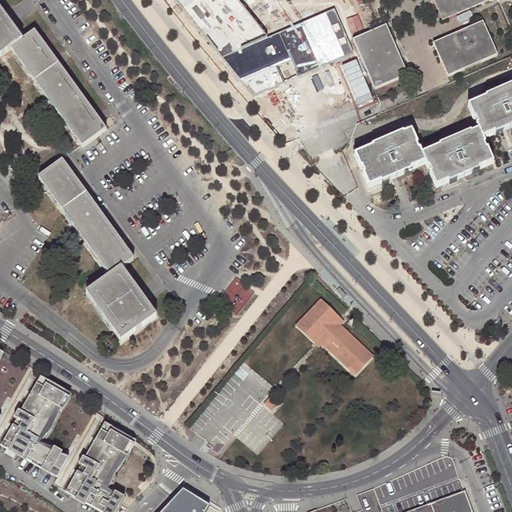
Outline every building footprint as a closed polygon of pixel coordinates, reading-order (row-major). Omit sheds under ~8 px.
[(195,0),(190,0),(187,1),(192,13),(200,9),(197,3),(195,0)] [(432,0),(442,21),(488,0),(432,0)] [(22,43),(0,13),(0,58),(9,52),(81,148),(104,132),(33,34),(22,43)] [(432,44),(447,77),(497,55),(482,22),(432,44)] [(257,59),(283,116),(301,109),(304,115),(350,94),(319,25),(273,46),(276,51),(257,59)] [(406,75),(385,26),(353,40),(374,89),(406,75)] [(356,37),(352,27),(345,30),(349,40),(356,37)] [(467,107),(477,131),(470,134),(469,133),(438,146),(439,148),(421,156),(424,164),(435,188),(447,183),(448,184),(478,171),(478,170),(492,164),(482,139),(493,135),(494,136),(511,128),(511,86),(485,98),(485,100),(467,107)] [(424,164),(421,156),(410,132),(403,136),(402,134),(372,147),(372,148),(354,156),(368,188),(379,183),(380,184),(411,171),(410,169),(424,164)] [(133,261),(62,162),(38,179),(110,277),(86,294),(121,343),(157,318),(121,269),(133,261)] [(254,293),(236,278),(223,293),(240,308),(254,293)] [(336,321),(340,317),(323,301),(298,326),(316,343),(318,341),(323,345),(356,377),(374,357),(341,326),(336,321)] [(340,317),(336,321),(341,326),(345,322),(342,319),(340,317)] [(64,395),(39,380),(2,446),(6,449),(16,454),(51,474),(60,457),(37,444),(64,395)] [(271,399),(266,405),(271,409),(276,404),(272,400),(271,399)] [(129,441),(104,427),(67,493),(71,495),(80,500),(101,511),(113,511),(120,501),(101,491),(129,441)] [(16,454),(6,449),(4,454),(13,459),(16,454)] [(471,511),(462,489),(402,511),(471,511)] [(206,511),(210,506),(183,491),(163,511),(206,511)]
